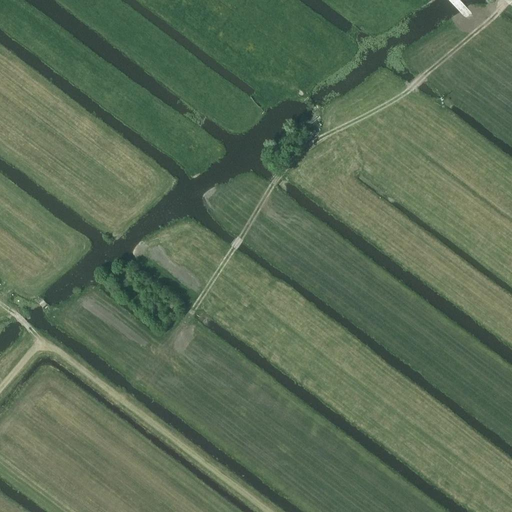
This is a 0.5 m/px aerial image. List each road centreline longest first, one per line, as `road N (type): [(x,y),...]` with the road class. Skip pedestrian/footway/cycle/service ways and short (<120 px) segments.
road 1 (track): [(269,511),(53,348),(39,347),(0,389)]
road 2 (track): [(283,171),(412,89),(492,21),(503,0)]
road 3 (track): [(180,327),(273,189)]
